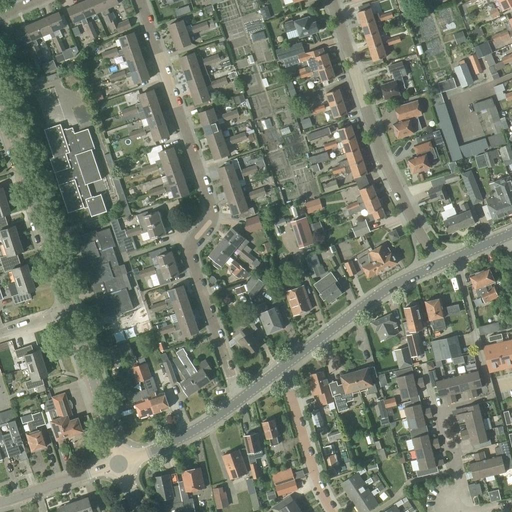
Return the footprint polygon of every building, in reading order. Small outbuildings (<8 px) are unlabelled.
[(85,18),(96,13),(90,0),(88,0),(79,4),(85,18)] [(113,13),(110,14),(103,0),(90,0),(96,13),(102,11),(107,25),(110,24),(110,23),(113,22),(113,20),(116,19),(113,13)] [(114,12),(111,7),(119,4),(116,0),(103,0),(110,14),(113,13),(114,12)] [(511,0),(497,0),(493,2),(493,3),(498,0),(502,5),(489,12),(492,18),(500,14),(499,13),(511,6),(511,0)] [(84,26),(88,23),(85,18),(79,4),(68,9),(74,23),(81,20),(84,26)] [(212,5),(211,6),(204,8),(206,14),(214,11),(212,5)] [(189,6),(182,8),(184,15),(191,12),(189,6)] [(361,25),(374,21),(370,9),(358,13),(361,25)] [(48,17),(54,32),(65,27),(59,13),(48,17)] [(315,22),(313,16),(295,22),(295,23),(293,23),(292,20),(283,23),(286,33),(296,30),(297,29),(300,38),(319,31),(318,30),(319,28),(318,25),(316,24),(316,22),(315,22)] [(56,37),(54,32),(48,17),(36,22),(42,37),(49,34),(52,39),(53,39),(59,53),(62,52),(56,37)] [(110,24),(113,31),(116,29),(118,33),(131,27),(128,20),(118,24),(116,19),(113,20),(113,22),(110,23),(110,24)] [(199,28),(201,27),(200,24),(192,27),(191,25),(185,27),(183,21),(168,26),(172,38),(187,33),(192,31),(192,30),(199,28)] [(365,37),(378,33),(374,21),(361,25),(365,37)] [(36,39),(42,37),(36,22),(25,27),(31,41),(33,47),(40,62),(44,60),(37,46),(38,45),(36,39)] [(91,32),(91,31),(94,29),(91,22),(88,23),(84,26),(88,34),(91,32)] [(201,31),(209,29),(207,25),(206,22),(200,24),(201,27),(199,28),(201,31)] [(20,46),(31,41),(25,27),(14,32),(20,46)] [(474,38),(482,35),(479,28),(471,31),(474,38)] [(98,37),(94,29),(91,31),(91,32),(88,34),(91,40),(86,42),(87,43),(81,46),(83,50),(96,45),(93,39),(98,37)] [(511,31),(508,33),(507,30),(500,33),(501,36),(500,37),(501,40),(502,41),(511,37),(511,31)] [(456,45),(464,42),(461,32),(452,36),(456,45)] [(123,50),(138,45),(134,33),(119,38),(123,49),(123,50)] [(187,33),(172,38),(176,49),(191,44),(187,33)] [(369,49),(382,45),(378,33),(365,37),(369,49)] [(500,37),(501,36),(500,33),(491,36),(494,43),(501,40),(500,37)] [(56,37),(62,52),(66,51),(59,36),(56,37)] [(486,42),(473,48),(478,59),(492,53),(487,42),(486,42)] [(275,51),(278,59),(279,62),(297,56),(305,54),(304,53),(301,43),(290,46),(275,51)] [(127,61),(142,56),(138,45),(123,50),(123,49),(118,51),(117,48),(108,51),(109,55),(110,54),(112,58),(118,56),(119,56),(125,54),(127,61)] [(373,61),(386,57),(382,45),(369,49),(373,61)] [(37,63),(40,62),(33,47),(30,48),(37,63)] [(327,54),(325,54),(323,47),(308,52),(304,53),(305,54),(297,56),(299,63),(307,61),(308,67),(305,68),(305,71),(307,77),(314,75),(313,72),(318,70),(331,66),(327,54)] [(109,55),(108,51),(101,53),(104,61),(112,58),(110,54),(109,55)] [(184,70),(198,65),(204,63),(205,67),(212,64),(211,61),(212,60),(211,57),(203,59),(202,57),(196,59),(194,53),(180,59),(184,70)] [(211,61),(212,64),(220,61),(219,58),(218,54),(211,57),(212,60),(211,61)] [(253,67),(259,64),(256,55),(249,58),(253,67)] [(476,75),(482,73),(476,55),(469,57),(476,75)] [(509,59),(508,55),(501,58),(504,65),(511,61),(510,58),(509,59)] [(131,72),(146,67),(142,56),(127,61),(131,72)] [(407,76),(402,62),(388,66),(390,74),(392,74),(394,82),(381,86),(383,93),(382,95),(383,98),(385,99),(385,100),(400,95),(397,88),(405,86),(402,77),(407,76)] [(462,87),(473,83),(465,64),(454,68),(462,87)] [(187,81),(202,76),(198,65),(184,70),(187,81)] [(318,70),(322,82),(335,78),(331,66),(318,70)] [(146,67),(131,72),(125,74),(126,78),(132,76),(135,84),(150,79),(146,67)] [(118,81),(126,78),(125,74),(124,71),(117,73),(119,77),(117,77),(118,81)] [(48,83),(60,79),(58,73),(46,77),(48,83)] [(111,83),(118,81),(117,77),(119,77),(117,73),(109,76),(111,83)] [(191,93),(206,88),(202,76),(187,81),(191,93)] [(219,83),(220,87),(228,84),(226,77),(219,79),(220,83),(219,83)] [(453,78),(448,80),(451,90),(456,88),(453,78)] [(219,83),(220,83),(219,79),(210,82),(213,90),(220,87),(219,83)] [(451,90),(448,80),(443,81),(446,91),(451,90)] [(446,91),(443,81),(438,83),(441,93),(446,91)] [(511,92),(505,95),(505,94),(503,94),(502,91),(504,90),(502,84),(493,88),(498,101),(506,99),(507,102),(511,99),(511,92)] [(206,88),(191,93),(195,104),(210,99),(206,88)] [(137,109),(158,102),(154,90),(139,95),(141,102),(135,105),(136,106),(127,108),(129,112),(130,111),(131,115),(138,113),(137,109)] [(330,106),(343,102),(339,90),(326,94),(330,106)] [(96,93),(98,102),(108,100),(105,91),(96,93)] [(441,93),(431,96),(432,102),(443,98),(441,93)] [(444,103),(443,98),(432,102),(434,107),(444,103)] [(494,106),(491,99),(473,105),(475,112),(494,106)] [(398,139),(414,134),(414,133),(422,130),(418,117),(422,116),(417,100),(394,108),(399,123),(393,125),(395,131),(394,133),(395,136),(397,137),(398,139)] [(147,118),(161,113),(158,102),(137,109),(138,113),(144,111),(147,118)] [(343,102),(330,106),(334,118),(347,114),(343,102)] [(434,113),(446,109),(444,103),(434,107),(432,107),(434,113)] [(297,107),(292,109),(295,117),(310,112),(308,106),(298,109),(297,107)] [(123,118),(131,115),(130,111),(129,112),(127,108),(121,111),(123,118)] [(213,109),(199,114),(203,125),(223,118),(222,115),(221,113),(215,115),(213,109)] [(436,118),(448,114),(446,109),(434,113),(436,118)] [(237,110),(229,112),(230,116),(231,116),(232,119),(239,117),(237,110)] [(224,122),(232,119),(231,116),(230,116),(229,112),(222,115),(223,118),(203,125),(206,137),(221,132),(219,125),(224,123),(224,122)] [(151,130),(165,125),(161,113),(147,118),(149,125),(143,127),(143,128),(145,132),(151,130)] [(450,120),(448,114),(436,118),(438,124),(450,120)] [(452,125),(450,120),(438,124),(439,129),(452,125)] [(63,131),(60,125),(44,130),(54,157),(50,159),(55,173),(56,172),(61,185),(59,185),(68,213),(88,206),(92,217),(107,212),(101,194),(92,197),(87,184),(102,179),(92,150),(95,149),(88,129),(74,134),(72,128),(63,131)] [(165,125),(151,130),(155,141),(169,136),(165,125)] [(453,130),(452,125),(439,129),(441,134),(453,130)] [(338,130),(342,142),(355,138),(351,126),(338,130)] [(138,134),(137,134),(138,138),(146,135),(145,132),(143,128),(137,130),(138,134)] [(308,142),(318,139),(331,135),(329,128),(311,133),(306,135),(307,137),(308,142)] [(131,140),(138,138),(137,134),(138,134),(137,130),(129,133),(131,140)] [(455,136),(453,130),(441,134),(443,140),(455,136)] [(439,131),(430,134),(434,145),(443,143),(439,131)] [(225,143),(221,132),(206,137),(210,148),(225,143)] [(245,132),(236,135),(237,139),(239,138),(240,142),(247,139),(245,132)] [(504,132),(494,135),(487,137),(491,149),(505,144),(502,133),(504,132)] [(239,138),(237,139),(236,135),(229,138),(230,141),(232,145),(240,142),(239,138)] [(457,141),(455,136),(443,140),(445,145),(457,141)] [(359,150),(355,138),(342,142),(346,154),(359,150)] [(413,174),(430,168),(428,160),(436,158),(430,140),(414,146),(417,154),(420,153),(421,156),(408,160),(410,167),(410,168),(411,172),(412,172),(413,174)] [(481,140),(475,141),(479,154),(485,152),(481,140)] [(225,143),(210,148),(214,160),(229,155),(227,148),(232,146),(232,145),(230,141),(225,143)] [(459,147),(457,141),(445,145),(450,163),(459,147)] [(475,141),(470,143),(474,155),(479,154),(475,141)] [(470,143),(464,145),(468,157),(474,155),(470,143)] [(464,145),(459,147),(450,163),(468,157),(464,145)] [(503,162),(511,158),(511,153),(509,145),(498,149),(503,162)] [(163,165),(177,159),(173,148),(159,153),(161,158),(155,160),(155,163),(141,168),(142,172),(157,166),(163,165)] [(488,168),(495,166),(493,159),(500,157),(497,149),(483,153),(488,168)] [(350,166),(363,162),(359,150),(346,154),(348,160),(339,163),(340,166),(344,165),(345,168),(350,166)] [(125,217),(131,215),(110,153),(104,155),(125,217)] [(315,156),(309,158),(311,165),(317,162),(315,156)] [(167,176),(181,171),(177,159),(163,165),(167,176)] [(363,162),(350,166),(354,178),(367,174),(363,162)] [(222,181),(236,176),(232,164),(218,169),(222,181)] [(312,174),(320,171),(318,164),(310,167),(312,174)] [(250,171),(251,174),(258,172),(256,165),(248,168),(249,171),(250,171)] [(157,166),(142,172),(143,175),(158,170),(157,166)] [(243,177),(251,174),(250,171),(249,171),(248,168),(241,170),(243,177)] [(165,189),(185,182),(181,171),(167,176),(169,183),(163,185),(163,186),(165,189)] [(473,206),(479,203),(483,202),(471,171),(460,175),(473,206)] [(281,180),(293,178),(292,172),(280,174),(281,180)] [(446,184),(460,180),(458,172),(444,176),(446,184)] [(225,192),(240,187),(236,176),(222,181),(225,192)] [(509,198),(511,196),(511,184),(509,177),(503,179),(501,178),(496,180),(496,182),(490,184),(493,194),(499,192),(506,189),(509,198)] [(325,193),(339,189),(336,180),(322,184),(325,193)] [(185,182),(165,189),(163,186),(157,188),(158,191),(156,192),(158,195),(166,193),(172,191),(174,199),(189,194),(185,182)] [(449,199),(443,184),(427,191),(431,200),(439,197),(441,202),(449,199)] [(364,202),(376,197),(372,185),(359,190),(364,202)] [(229,203),(250,196),(249,193),(248,191),(242,193),(240,187),(225,192),(229,203)] [(151,198),(158,195),(156,192),(158,191),(157,188),(148,191),(151,198)] [(264,188),(256,190),(257,194),(258,194),(259,197),(266,195),(264,188)] [(511,196),(509,198),(506,189),(499,192),(507,215),(511,212),(511,196)] [(250,196),(251,200),(259,197),(258,194),(257,194),(256,190),(249,193),(250,196)] [(493,220),(507,215),(499,192),(493,194),(495,198),(486,201),(493,220)] [(250,196),(229,203),(233,215),(238,214),(240,220),(255,215),(253,208),(248,209),(245,203),(251,201),(251,200),(250,196)] [(353,209),(351,204),(346,207),(349,216),(367,209),(369,214),(367,214),(370,222),(384,216),(376,197),(364,202),(359,204),(358,205),(359,207),(353,209)] [(308,214),(323,209),(319,198),(304,203),(308,214)] [(0,223),(6,222),(4,215),(9,213),(5,201),(0,202),(0,223)] [(456,216),(461,228),(463,227),(465,229),(474,225),(474,223),(475,222),(470,210),(470,211),(466,203),(460,206),(463,213),(456,216)] [(461,228),(456,216),(453,208),(440,214),(443,221),(448,233),(461,228)] [(158,211),(148,215),(147,212),(136,216),(140,225),(142,230),(162,223),(158,211)] [(250,233),(262,229),(259,216),(246,220),(250,233)] [(299,249),(314,244),(306,217),(290,222),(299,249)] [(123,240),(120,231),(120,232),(116,220),(110,221),(121,253),(126,252),(126,254),(127,254),(123,240)] [(276,234),(281,233),(279,228),(280,227),(286,224),(285,220),(273,224),(276,234)] [(355,238),(370,232),(365,220),(356,223),(358,228),(356,229),(357,232),(353,233),(355,238)] [(0,238),(2,244),(18,239),(14,226),(8,228),(6,222),(0,223),(0,238)] [(319,222),(312,225),(314,230),(321,228),(319,222)] [(133,233),(134,236),(142,233),(142,234),(148,232),(151,240),(166,235),(162,223),(142,230),(140,225),(139,225),(140,227),(133,229),(135,232),(133,233)] [(252,250),(246,245),(249,242),(232,228),(224,238),(236,248),(240,251),(241,252),(243,249),(249,254),(252,250)] [(116,247),(110,229),(97,233),(96,231),(76,237),(78,243),(80,242),(81,246),(79,246),(85,262),(84,262),(100,314),(108,312),(109,317),(117,314),(118,315),(133,310),(127,291),(131,290),(126,273),(127,273),(124,264),(119,266),(113,248),(116,247)] [(133,233),(135,232),(133,229),(125,231),(124,230),(120,231),(123,240),(132,237),(134,236),(133,233)] [(392,241),(398,238),(395,231),(388,234),(392,241)] [(123,240),(127,254),(137,250),(132,237),(123,240)] [(229,257),(236,248),(224,238),(216,247),(229,257)] [(0,261),(1,266),(18,260),(16,253),(22,251),(18,239),(2,244),(5,256),(0,257),(0,261)] [(370,263),(376,274),(377,275),(398,263),(390,251),(386,243),(371,251),(377,261),(373,263),(372,262),(370,263)] [(161,268),(175,263),(171,251),(167,253),(165,247),(149,253),(151,259),(157,257),(161,268)] [(221,266),(229,257),(216,247),(209,256),(213,260),(211,263),(218,270),(221,267),(221,266)] [(246,256),(249,254),(243,249),(241,252),(240,251),(238,254),(245,260),(248,257),(246,256)] [(373,263),(377,261),(371,251),(367,254),(358,260),(362,267),(368,278),(376,274),(370,263),(372,262),(373,263)] [(249,254),(246,256),(248,257),(245,260),(251,264),(251,265),(256,259),(249,254)] [(260,263),(256,259),(251,265),(251,264),(250,265),(255,269),(260,263)] [(14,283),(30,278),(26,265),(20,266),(18,260),(1,266),(4,273),(10,271),(14,283)] [(245,280),(250,274),(233,260),(228,266),(234,271),(232,274),(238,279),(240,276),(245,280)] [(349,277),(357,274),(351,261),(344,264),(349,277)] [(312,279),(321,275),(316,262),(307,266),(312,279)] [(155,270),(156,274),(157,276),(160,286),(171,282),(169,278),(179,275),(175,263),(161,268),(155,270)] [(156,274),(155,270),(154,267),(146,269),(147,273),(148,272),(149,276),(156,274)] [(492,300),(498,298),(494,287),(492,287),(490,284),(495,282),(488,268),(479,272),(492,300)] [(148,272),(147,273),(146,269),(139,272),(140,275),(135,277),(136,281),(149,276),(148,272)] [(484,304),(492,300),(479,272),(470,276),(476,290),(480,289),(481,292),(479,293),(484,304)] [(251,300),(260,289),(265,283),(254,275),(245,286),(251,300)] [(335,298),(342,293),(335,284),(338,283),(332,276),(330,278),(328,275),(314,285),(321,295),(320,296),(324,302),(327,300),(329,303),(330,302),(332,304),(337,300),(335,298)] [(30,278),(14,283),(18,294),(11,296),(14,304),(31,299),(28,291),(34,290),(30,278)] [(237,295),(246,292),(244,285),(235,289),(237,295)] [(166,305),(187,298),(183,286),(168,291),(171,298),(165,300),(165,301),(166,305)] [(295,315),(310,309),(302,287),(287,292),(295,315)] [(176,314),(191,309),(187,298),(166,305),(165,301),(157,304),(158,307),(159,307),(161,310),(167,308),(168,309),(174,307),(176,314)] [(446,329),(443,317),(445,317),(441,299),(425,303),(429,320),(431,320),(433,332),(446,329)] [(255,312),(254,306),(251,300),(243,303),(246,310),(242,311),(244,316),(255,312)] [(254,306),(255,312),(257,316),(259,315),(267,335),(285,327),(277,307),(268,310),(265,302),(254,306)] [(158,307),(157,304),(150,306),(152,313),(161,310),(159,307),(158,307)] [(416,306),(414,304),(410,305),(409,308),(404,309),(407,322),(403,323),(405,333),(411,357),(418,355),(412,332),(422,330),(417,306),(416,306)] [(174,327),(194,320),(191,309),(176,314),(178,321),(172,323),(172,324),(165,326),(166,330),(167,330),(168,333),(175,331),(174,327)] [(398,333),(393,323),(395,322),(391,314),(371,323),(375,332),(377,331),(381,341),(398,333)] [(249,355),(261,346),(251,333),(257,329),(249,317),(241,323),(245,328),(240,332),(240,333),(232,338),(240,349),(243,347),(249,355)] [(194,320),(174,327),(175,331),(181,329),(184,337),(198,332),(194,320)] [(490,333),(488,325),(478,327),(480,336),(490,333)] [(160,336),(168,333),(167,330),(166,330),(165,326),(158,329),(160,336)] [(430,343),(430,344),(433,356),(434,362),(440,360),(443,359),(460,355),(458,349),(455,337),(438,341),(430,343)] [(124,360),(133,357),(129,343),(119,346),(119,348),(110,351),(114,362),(123,359),(124,360)] [(511,356),(509,343),(497,346),(503,372),(511,370),(511,356)] [(27,368),(43,363),(39,351),(33,353),(30,345),(14,351),(16,358),(23,356),(27,368)] [(497,346),(483,349),(489,375),(503,372),(497,346)] [(399,369),(413,366),(408,347),(394,350),(399,369)] [(170,384),(177,382),(169,361),(165,353),(160,355),(163,363),(170,384)] [(191,367),(190,366),(185,359),(184,358),(181,360),(181,361),(199,389),(210,381),(207,375),(213,371),(205,359),(198,364),(202,370),(197,373),(193,366),(191,367)] [(7,377),(13,375),(11,367),(17,366),(16,360),(4,362),(7,377)] [(188,396),(199,389),(181,361),(176,365),(186,380),(180,384),(188,396)] [(43,363),(27,368),(31,380),(24,382),(27,390),(28,390),(30,395),(45,390),(43,385),(41,378),(47,376),(43,363)] [(144,381),(152,378),(146,363),(139,365),(144,381)] [(136,383),(144,381),(139,365),(131,368),(136,383)] [(396,377),(398,388),(416,384),(415,379),(413,373),(412,367),(402,370),(403,376),(396,377)] [(359,389),(360,392),(367,390),(369,395),(377,392),(375,384),(372,385),(367,369),(354,373),(359,389)] [(428,372),(432,388),(437,387),(440,399),(446,397),(450,396),(446,379),(438,381),(435,370),(428,372)] [(478,370),(467,373),(471,390),(472,392),(472,393),(473,398),(478,396),(477,392),(476,389),(482,388),(482,387),(487,386),(483,370),(478,371),(478,370)] [(324,380),(322,372),(309,376),(311,381),(309,382),(313,396),(318,395),(321,406),(334,402),(331,391),(330,391),(326,380),(324,380)] [(360,392),(359,389),(354,373),(341,376),(345,391),(333,394),(338,413),(348,410),(346,403),(353,401),(353,394),(360,392)] [(467,373),(456,376),(461,393),(466,392),(471,390),(467,373)] [(8,384),(11,383),(12,381),(11,377),(9,376),(5,377),(4,379),(5,383),(8,384)] [(456,376),(446,379),(450,396),(455,395),(461,393),(456,376)] [(144,381),(148,393),(154,413),(169,408),(164,393),(156,395),(155,391),(156,391),(152,378),(144,381)] [(416,384),(398,388),(401,399),(409,397),(410,401),(418,399),(417,395),(419,395),(417,389),(416,384)] [(140,418),(154,413),(148,393),(141,395),(142,400),(134,402),(140,418)] [(55,411),(64,437),(81,432),(77,420),(68,423),(66,418),(71,416),(64,394),(51,399),(55,410),(55,411)] [(386,409),(391,407),(396,406),(396,405),(395,398),(383,401),(386,409)] [(410,401),(403,403),(404,408),(403,408),(406,419),(423,415),(422,410),(421,404),(419,404),(418,399),(410,401)] [(386,409),(383,401),(383,400),(376,401),(381,418),(388,417),(386,409)] [(316,410),(314,404),(310,405),(312,412),(318,430),(317,430),(319,437),(325,436),(323,429),(324,428),(319,410),(316,410)] [(467,412),(463,413),(464,418),(465,424),(482,420),(480,410),(482,409),(481,404),(466,407),(467,412)] [(15,420),(11,410),(6,411),(9,422),(15,420)] [(48,412),(51,422),(50,422),(52,428),(56,440),(64,437),(55,411),(55,410),(48,412)] [(4,424),(6,423),(9,422),(6,411),(1,413),(4,424)] [(45,424),(41,412),(31,415),(31,414),(19,417),(21,424),(26,423),(29,433),(26,434),(32,452),(46,447),(41,429),(37,431),(36,427),(45,424)] [(406,420),(402,421),(404,429),(406,430),(409,429),(410,434),(425,430),(424,426),(426,425),(424,419),(423,415),(406,419),(406,420)] [(273,420),(272,419),(270,420),(269,421),(262,423),(267,439),(269,439),(271,447),(279,445),(277,436),(279,436),(275,420),(273,420)] [(4,445),(8,455),(8,456),(9,459),(20,455),(19,452),(24,450),(22,444),(23,444),(15,420),(9,422),(6,423),(9,434),(2,437),(4,444),(4,445)] [(482,420),(465,424),(467,430),(468,434),(485,430),(482,420)] [(329,441),(344,437),(342,430),(327,435),(329,441)] [(425,430),(410,434),(411,438),(411,440),(413,449),(431,445),(430,440),(428,434),(427,434),(425,430)] [(485,430),(468,434),(469,439),(472,450),(490,446),(489,441),(488,441),(485,430)] [(257,433),(256,434),(255,433),(251,433),(250,435),(244,436),(248,453),(247,454),(253,479),(260,478),(255,459),(263,457),(261,450),(257,433)] [(381,449),(379,441),(375,442),(377,451),(380,461),(387,459),(383,448),(381,449)] [(496,456),(490,458),(494,475),(504,472),(504,470),(503,465),(511,462),(508,449),(508,447),(506,441),(498,443),(499,448),(494,449),(496,456)] [(327,455),(335,453),(333,445),(325,447),(327,455)] [(431,445),(413,449),(416,459),(433,455),(432,450),(431,445)] [(236,480),(242,477),(241,475),(247,473),(238,450),(222,456),(230,479),(235,477),(236,480)] [(483,452),(477,453),(478,458),(479,461),(483,477),(494,475),(490,458),(485,459),(483,452)] [(329,468),(338,465),(335,454),(326,456),(329,468)] [(419,470),(416,471),(417,477),(430,474),(429,469),(436,467),(435,461),(433,455),(416,459),(418,470),(419,470)] [(475,462),(468,463),(473,480),(483,477),(479,461),(475,462)] [(331,478),(337,476),(340,474),(338,466),(334,467),(328,469),(331,478)] [(180,494),(186,493),(204,489),(199,468),(181,472),(183,481),(178,483),(178,485),(179,485),(180,494)] [(348,495),(377,476),(376,475),(371,478),(370,478),(363,483),(358,476),(366,471),(364,468),(356,473),(357,474),(341,485),(348,495)] [(276,486),(294,480),(292,473),(273,479),(276,486)] [(171,487),(169,475),(153,478),(158,501),(162,500),(164,511),(167,511),(184,508),(182,502),(179,485),(171,487)] [(354,505),(384,486),(382,485),(370,493),(365,486),(373,482),(374,484),(379,480),(377,476),(348,495),(354,505)] [(294,480),(276,486),(279,496),(297,490),(294,480)] [(471,497),(478,496),(474,483),(468,485),(471,497)] [(384,486),(354,505),(358,511),(366,511),(378,505),(372,497),(379,492),(380,493),(386,490),(384,486)] [(216,509),(229,507),(226,491),(225,487),(212,489),(216,509)] [(99,511),(97,502),(90,505),(87,498),(75,502),(78,511),(99,511)] [(394,507),(386,511),(397,511),(395,509),(403,503),(401,500),(394,505),(395,506),(394,507)] [(301,511),(294,501),(286,507),(282,501),(271,508),(273,511),(279,511),(280,511),(301,511)] [(78,511),(75,502),(63,506),(64,506),(57,509),(58,511),(78,511)]
